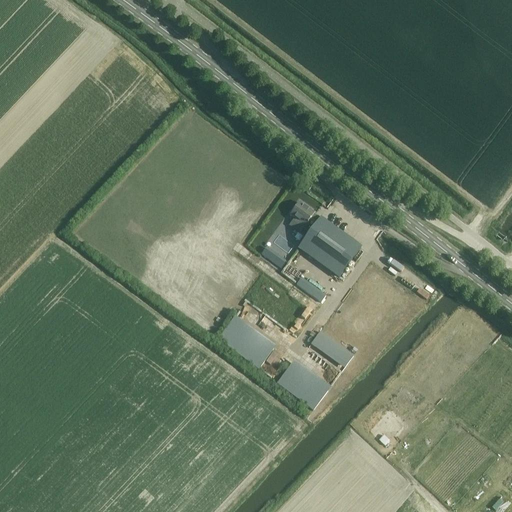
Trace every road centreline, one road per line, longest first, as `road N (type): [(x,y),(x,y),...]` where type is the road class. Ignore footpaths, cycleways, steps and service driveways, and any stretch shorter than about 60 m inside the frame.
road 1 (secondary): [(511,305),(122,0)]
road 2 (track): [(364,189),(465,238),(511,276)]
